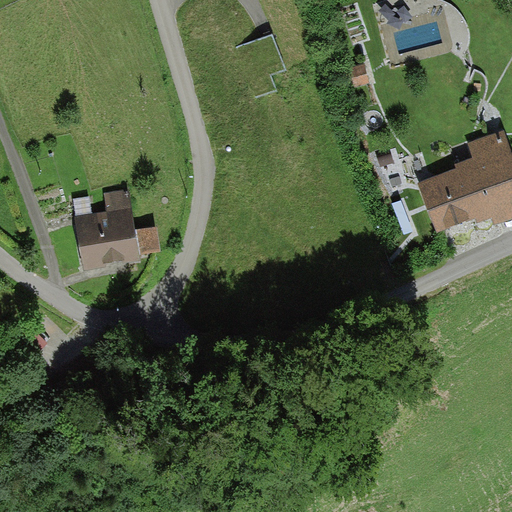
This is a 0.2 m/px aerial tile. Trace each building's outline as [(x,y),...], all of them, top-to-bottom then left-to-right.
[(233,46),(250,95),(272,88),(267,73),(282,68),(270,33),(233,46)] [(365,65),(350,66),(351,84),(367,82),(365,65)] [(474,159),(420,180),(437,225),(491,204),(497,220),(511,214),(511,159),(502,133),(469,145),(474,159)] [(105,214),(71,221),(81,264),(153,248),(147,218),(131,222),(124,191),(101,196),(105,214)] [(39,337),(21,320),(2,340),(20,357),(39,337)]
